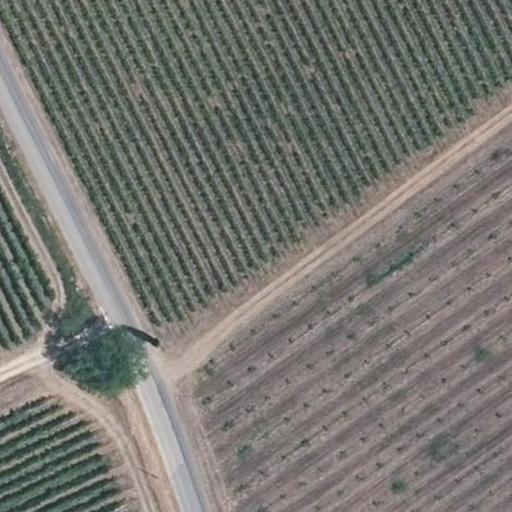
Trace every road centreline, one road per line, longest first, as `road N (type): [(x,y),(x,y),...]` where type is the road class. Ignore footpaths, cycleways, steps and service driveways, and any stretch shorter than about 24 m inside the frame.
road 1 (unclassified): [(193,511),(137,363),(0,82)]
road 2 (unknown): [(0,378),(117,323)]
